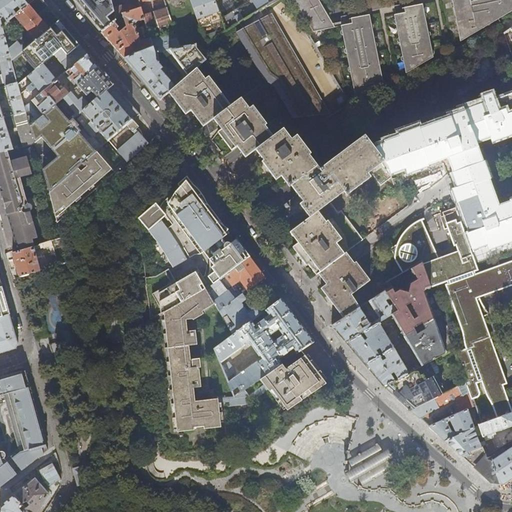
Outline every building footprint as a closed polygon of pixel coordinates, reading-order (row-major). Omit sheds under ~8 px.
[(27,5),(22,0),(0,0),(0,16),(0,18),(4,16),(8,21),(10,19),(14,15),(17,13),(13,9),(19,5),(22,9),(27,5)] [(47,7),(41,0),(32,0),(28,4),(27,5),(22,9),(17,13),(14,15),(32,37),(27,41),(23,37),(15,44),(11,28),(15,25),(10,19),(8,21),(1,26),(9,53),(11,62),(20,54),(35,40),(48,29),(51,27),(58,21),(49,10),(39,18),(37,15),(47,7)] [(111,23),(107,18),(115,11),(114,8),(111,0),(74,0),(97,26),(99,29),(101,31),(111,23)] [(129,0),(131,3),(114,8),(115,11),(117,16),(141,9),(139,3),(138,0),(129,0)] [(191,0),(198,19),(220,11),(215,0),(191,0)] [(217,0),(228,28),(258,10),(251,0),(217,0)] [(251,0),(258,10),(275,0),(251,0)] [(334,26),(318,0),(295,0),(313,30),(334,26)] [(394,15),(406,72),(433,57),(422,0),(394,5),(395,14),(394,15)] [(511,0),(452,0),(460,40),(511,10),(511,0)] [(153,11),(158,27),(172,24),(166,3),(153,7),(154,10),(153,11)] [(143,14),(141,9),(117,16),(117,18),(111,23),(101,31),(115,47),(124,58),(153,48),(150,38),(148,31),(143,14)] [(500,24),(511,16),(511,10),(498,20),(500,24)] [(383,85),(369,14),(365,15),(364,11),(341,16),(342,25),(341,25),(356,101),(383,85)] [(150,12),(143,14),(148,31),(151,30),(149,25),(153,23),(150,12)] [(250,109),(253,106),(276,90),(291,116),(320,114),(326,111),(270,16),(237,34),(263,81),(265,82),(241,98),(250,109)] [(0,55),(9,53),(1,26),(0,21),(0,55)] [(20,54),(34,71),(43,64),(54,54),(61,48),(67,55),(75,49),(80,45),(61,24),(58,21),(51,27),(48,29),(35,40),(20,54)] [(511,27),(503,34),(511,58),(511,27)] [(175,33),(150,38),(153,48),(154,53),(158,52),(169,50),(180,48),(175,33)] [(206,43),(205,43),(212,54),(222,46),(216,36),(206,43)] [(203,43),(180,48),(169,50),(188,76),(197,67),(206,60),(198,48),(205,46),(203,43)] [(86,52),(80,45),(75,49),(67,55),(61,48),(54,54),(67,71),(87,54),(86,52)] [(154,53),(153,48),(124,58),(157,96),(160,99),(169,92),(175,86),(169,79),(172,76),(165,68),(163,68),(158,62),(159,61),(158,52),(154,53)] [(11,62),(9,53),(0,55),(0,62),(7,85),(17,82),(11,62)] [(73,90),(99,67),(89,57),(87,54),(67,71),(66,72),(69,76),(67,78),(72,84),(70,86),(73,90)] [(56,80),(43,64),(34,71),(28,77),(32,82),(26,88),(26,89),(25,90),(28,94),(36,87),(40,93),(56,80)] [(107,91),(114,85),(106,76),(99,67),(73,90),(71,91),(85,108),(97,97),(98,98),(107,91)] [(213,119),(231,106),(209,76),(206,79),(197,67),(188,76),(175,86),(169,92),(185,114),(188,112),(191,110),(200,122),(203,126),(213,119)] [(67,94),(56,80),(40,93),(24,107),(25,112),(29,127),(55,105),(67,94)] [(18,85),(17,82),(7,85),(15,115),(25,112),(24,107),(18,85)] [(82,110),(99,130),(107,140),(126,125),(132,119),(139,114),(127,100),(114,85),(107,91),(98,98),(97,97),(85,108),(82,110)] [(1,87),(0,87),(0,118),(4,117),(12,115),(11,112),(3,114),(0,104),(0,98),(4,98),(1,87)] [(55,105),(81,135),(86,131),(91,136),(99,130),(82,110),(85,108),(71,91),(67,94),(55,105)] [(477,146),(475,141),(486,137),(489,135),(491,141),(511,133),(511,93),(494,100),(491,92),(484,95),(486,103),(464,110),(465,112),(385,141),(385,143),(381,144),(389,168),(391,172),(405,167),(407,172),(448,158),(453,173),(456,179),(459,187),(488,176),(486,169),(483,163),(477,146)] [(338,105),(344,101),(340,95),(335,98),(338,105)] [(231,106),(213,119),(219,127),(221,129),(218,132),(232,151),(237,146),(240,150),(245,157),(256,150),(273,137),(265,126),(267,125),(253,106),(250,109),(241,98),(231,106)] [(81,135),(55,105),(29,127),(34,143),(34,144),(41,139),(58,157),(42,171),(48,191),(95,151),(81,135)] [(4,117),(7,128),(13,127),(13,129),(19,128),(24,146),(34,143),(29,127),(25,112),(15,115),(12,115),(4,117)] [(7,128),(4,117),(0,118),(0,152),(8,150),(13,149),(7,128)] [(126,162),(148,143),(142,137),(142,134),(141,131),(140,129),(138,127),(138,126),(132,119),(126,125),(134,135),(117,150),(126,162)] [(206,133),(215,126),(212,122),(203,128),(206,133)] [(273,137),(256,150),(261,156),(264,160),(262,162),(269,171),(276,179),(281,176),(289,186),(291,185),(303,201),(299,204),(302,207),(310,217),(318,211),(344,192),(347,195),(371,177),(368,174),(385,161),(374,148),(365,135),(320,169),(309,155),(311,154),(297,136),(292,139),(284,129),(273,137)] [(34,144),(42,171),(58,157),(41,139),(34,144)] [(389,168),(381,144),(378,145),(374,148),(385,161),(389,168)] [(15,178),(12,168),(13,167),(14,166),(15,166),(15,165),(15,164),(15,163),(15,162),(14,162),(13,162),(11,162),(11,160),(8,150),(0,152),(0,189),(7,213),(8,218),(30,211),(29,209),(30,208),(31,206),(31,205),(30,203),(29,202),(27,202),(22,204),(15,178)] [(54,214),(110,170),(95,151),(48,191),(54,214)] [(31,173),(26,156),(11,160),(11,162),(13,162),(14,162),(15,162),(15,163),(15,164),(15,165),(15,166),(14,166),(13,167),(12,168),(15,178),(31,173)] [(389,168),(385,161),(368,174),(371,177),(347,195),(344,192),(318,211),(326,222),(328,221),(341,239),(336,243),(344,254),(346,252),(352,248),(363,240),(341,212),(351,204),(350,203),(377,182),(380,186),(393,177),(391,172),(389,168)] [(511,200),(498,205),(488,176),(459,187),(453,188),(465,220),(468,228),(467,228),(468,232),(467,233),(472,248),(485,244),(487,249),(511,240),(511,200)] [(137,218),(174,270),(194,256),(200,255),(204,252),(207,257),(207,267),(201,272),(199,268),(162,289),(163,311),(205,287),(207,290),(211,286),(218,281),(227,274),(227,273),(250,257),(247,253),(238,240),(232,245),(231,244),(230,243),(228,243),(227,244),(225,241),(223,238),(229,234),(218,218),(209,205),(207,199),(205,196),(200,190),(196,186),(192,183),(188,177),(179,184),(137,218)] [(506,384),(483,316),(489,314),(479,299),(477,300),(475,295),(487,290),(488,293),(511,284),(511,260),(475,274),(474,271),(478,270),(475,262),(465,234),(467,233),(468,232),(467,228),(463,230),(461,222),(456,210),(440,216),(445,228),(448,228),(455,245),(456,244),(459,253),(442,259),(424,218),(417,221),(411,225),(405,231),(402,235),(398,241),(399,243),(391,248),(396,258),(395,258),(403,272),(411,268),(421,262),(430,288),(447,282),(448,285),(446,286),(462,330),(465,343),(467,349),(454,354),(464,382),(471,400),(477,398),(478,397),(479,396),(479,394),(479,392),(476,384),(482,382),(486,395),(493,405),(498,419),(511,413),(511,412),(505,391),(502,385),(506,384)] [(37,236),(30,211),(8,218),(16,246),(18,251),(34,246),(32,238),(37,236)] [(318,211),(310,217),(290,232),(298,243),(292,247),(304,262),(307,266),(309,264),(317,275),(318,273),(344,254),(336,243),(341,239),(328,221),(326,222),(318,211)] [(61,238),(34,246),(36,251),(49,247),(53,260),(43,264),(43,265),(40,266),(41,270),(68,262),(61,238)] [(36,251),(34,246),(18,251),(13,253),(13,255),(19,276),(41,270),(40,266),(36,251)] [(344,254),(318,273),(322,278),(327,284),(355,263),(350,258),(346,252),(344,254)] [(252,260),(250,257),(227,273),(227,274),(218,281),(211,286),(219,297),(213,301),(215,304),(219,311),(240,296),(231,286),(239,280),(247,290),(265,277),(252,260)] [(328,298),(343,318),(360,307),(351,294),(370,280),(356,262),(355,263),(327,284),(321,288),(325,293),(328,298)] [(400,315),(395,318),(404,335),(416,328),(419,327),(411,314),(417,310),(424,323),(425,323),(433,318),(424,293),(425,290),(431,288),(430,288),(421,262),(411,268),(417,279),(411,283),(409,291),(400,289),(396,291),(394,287),(386,292),(390,298),(393,304),(397,310),(400,315)] [(270,284),(265,277),(247,290),(252,296),(270,284)] [(2,286),(0,286),(0,317),(10,315),(5,295),(2,286)] [(218,399),(217,399),(195,401),(194,388),(201,387),(199,369),(198,369),(198,368),(201,368),(200,359),(192,360),(192,361),(191,360),(189,346),(197,345),(195,331),(187,332),(186,320),(191,317),(192,319),(203,313),(202,310),(215,304),(213,301),(211,297),(209,294),(207,290),(205,287),(163,311),(177,432),(195,430),(194,427),(204,426),(205,429),(222,427),(219,403),(218,399)] [(386,301),(390,298),(386,292),(385,291),(370,300),(383,319),(397,310),(393,304),(389,306),(386,301)] [(242,295),(240,296),(219,311),(222,316),(226,313),(231,320),(226,324),(233,335),(251,321),(260,314),(257,311),(256,311),(251,311),(247,313),(240,302),(245,299),(242,295)] [(293,348),(296,354),(301,350),(313,342),(297,320),(281,299),(265,311),(269,315),(254,326),(251,321),(233,335),(214,349),(220,362),(249,342),(261,359),(228,382),(231,391),(237,387),(240,392),(261,378),(282,363),(278,358),(293,348)] [(360,307),(343,318),(332,325),(339,334),(346,342),(360,334),(357,329),(361,327),(364,331),(376,323),(372,316),(367,319),(364,315),(367,313),(362,306),(360,307)] [(368,338),(382,330),(381,327),(395,318),(400,315),(397,310),(383,319),(376,323),(364,331),(368,338)] [(0,353),(16,348),(18,343),(14,329),(10,315),(0,317),(0,353)] [(446,353),(433,318),(425,323),(427,327),(419,332),(416,328),(404,335),(421,363),(409,369),(411,372),(429,362),(442,355),(446,353)] [(382,330),(368,338),(364,341),(360,334),(346,342),(356,353),(365,364),(380,356),(377,350),(381,348),(384,353),(393,348),(382,330)] [(408,373),(393,348),(384,353),(387,358),(383,361),(380,356),(365,364),(381,383),(384,386),(408,373)] [(261,378),(263,382),(269,390),(271,388),(279,399),(276,400),(282,409),(285,407),(287,410),(302,400),(299,396),(308,389),(311,393),(326,383),(322,378),(304,355),(301,350),(296,354),(282,363),(261,378)] [(221,366),(226,378),(235,372),(228,361),(221,366)] [(445,392),(429,362),(411,372),(408,373),(384,386),(385,387),(395,396),(410,410),(445,392)] [(22,470),(48,450),(27,375),(25,370),(23,371),(22,369),(22,367),(0,373),(0,394),(2,394),(20,451),(12,457),(20,467),(22,470)] [(218,399),(219,403),(230,401),(231,408),(236,407),(236,411),(242,411),(246,409),(259,400),(252,390),(263,382),(261,378),(240,392),(234,396),(234,397),(228,398),(217,396),(217,399),(218,399)] [(471,400),(464,382),(445,392),(410,410),(418,417),(419,418),(457,399),(463,410),(472,406),(471,401),(471,400)] [(482,424),(473,400),(471,401),(472,406),(463,410),(429,427),(443,439),(444,441),(458,435),(455,431),(453,431),(452,431),(446,422),(450,420),(459,434),(474,428),(479,425),(482,424)] [(482,434),(483,437),(507,428),(511,426),(511,413),(498,419),(482,424),(479,425),(482,434)] [(349,447),(358,419),(347,416),(335,415),(335,417),(323,418),(324,420),(315,423),(306,427),(300,433),(292,444),(313,455),(321,447),(325,444),(329,443),(334,443),(338,443),(349,447)] [(479,425),(474,428),(477,436),(482,434),(479,425)] [(479,443),(477,436),(474,428),(459,434),(458,435),(444,441),(446,442),(459,454),(481,446),(479,443)] [(507,428),(483,437),(485,441),(486,444),(488,451),(494,449),(491,441),(490,440),(490,437),(492,437),(494,437),(496,437),(497,434),(508,430),(507,428)] [(511,440),(509,443),(511,447),(497,458),(494,453),(490,456),(492,462),(499,483),(503,483),(511,477),(511,440)] [(352,469),(345,473),(347,476),(350,482),(357,478),(362,486),(392,469),(387,460),(392,458),(387,449),(382,451),(377,444),(348,461),(352,469)] [(499,483),(492,462),(486,458),(482,446),(481,446),(459,454),(465,459),(491,483),(499,483)] [(15,470),(5,456),(6,455),(7,453),(7,452),(5,450),(5,449),(3,449),(2,449),(0,449),(0,487),(18,473),(15,470)] [(82,465),(73,467),(78,485),(87,483),(82,465)] [(14,495),(21,504),(26,501),(29,505),(26,507),(25,507),(24,507),(26,510),(27,511),(36,511),(41,506),(49,494),(35,478),(14,495)] [(23,505),(21,504),(14,495),(1,505),(0,510),(0,511),(23,511),(26,510),(24,507),(20,511),(18,509),(23,505)]
